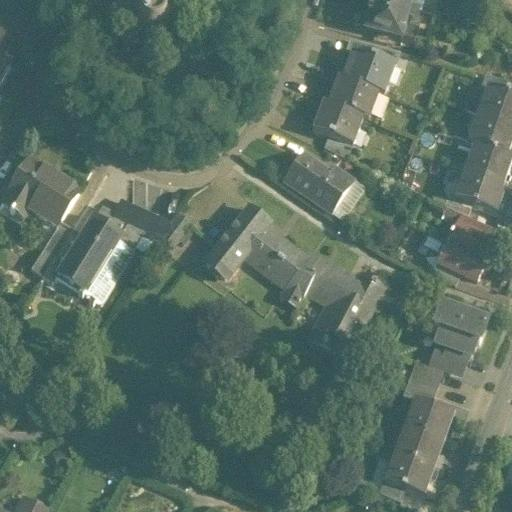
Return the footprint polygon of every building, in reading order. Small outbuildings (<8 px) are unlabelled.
[(424,0),(371,0),(371,1),(373,1),(372,3),(408,13),(411,0),(422,0),(424,1),(424,0)] [(372,3),(368,19),(364,34),(400,44),(405,26),(414,28),(417,15),(408,13),(372,3)] [(142,49),(149,51),(146,58),(154,67),(162,59),(160,57),(176,43),(168,33),(166,27),(163,21),(157,17),(150,16),(144,17),(138,21),(134,26),(133,33),(134,39),(137,45),(142,49)] [(414,28),(405,26),(400,44),(413,48),(418,29),(414,28)] [(0,52),(4,45),(0,43),(0,90),(10,72),(1,67),(7,56),(0,52)] [(375,50),(350,44),(345,55),(353,58),(353,57),(370,63),(375,50)] [(375,50),(370,63),(353,57),(353,58),(354,59),(345,83),(345,84),(378,97),(384,100),(400,57),(375,50)] [(510,84),(485,78),(481,90),(486,92),(487,91),(505,97),(505,96),(506,96),(510,84)] [(345,83),(339,81),(329,108),(329,109),(363,121),(363,122),(368,124),(378,97),(345,84),(345,83)] [(505,97),(487,91),(486,92),(477,118),(511,129),(511,98),(506,96),(505,96),(505,97)] [(329,109),(329,108),(322,105),(321,107),(323,108),(314,132),(312,131),(312,133),(328,139),(328,141),(352,150),(352,149),(347,147),(353,131),(358,133),(363,122),(363,121),(329,109)] [(511,151),(511,129),(477,118),(467,146),(473,148),(473,147),(509,160),(509,159),(511,151)] [(509,160),(473,147),(473,148),(464,174),(505,189),(511,169),(511,160),(509,159),(509,160)] [(329,178),(302,159),(284,185),(299,196),(299,195),(326,213),(325,214),(331,218),(353,187),(333,173),(329,178)] [(61,188),(29,169),(30,167),(29,166),(0,213),(22,227),(29,217),(56,234),(79,197),(62,187),(61,188)] [(505,189),(464,174),(454,201),(454,202),(472,208),(472,209),(472,210),(495,218),(505,189)] [(472,208),(454,202),(454,201),(449,199),(445,210),(461,218),(468,221),(472,210),(472,209),(472,210),(472,208)] [(154,222),(121,207),(121,206),(120,206),(114,222),(114,223),(109,231),(121,239),(127,229),(145,237),(155,222),(154,221),(154,222)] [(95,223),(94,222),(81,242),(70,260),(98,277),(121,239),(109,231),(108,231),(114,223),(114,222),(104,218),(103,215),(101,213),(95,223)] [(268,228),(249,213),(206,269),(224,284),(243,260),(284,292),(285,292),(294,281),(306,266),(305,265),(264,233),(268,228)] [(468,221),(461,218),(456,229),(488,244),(494,233),(468,221)] [(178,219),(171,229),(169,227),(156,245),(157,246),(156,249),(168,258),(191,228),(178,219)] [(167,227),(155,222),(145,237),(143,239),(156,245),(169,227),(168,227),(167,227)] [(98,277),(70,260),(54,285),(82,302),(84,299),(91,303),(89,306),(93,309),(95,305),(101,309),(135,255),(134,254),(143,239),(145,237),(127,229),(121,239),(98,277)] [(488,244),(456,229),(446,248),(486,267),(495,248),(488,244)] [(69,239),(40,286),(41,287),(43,283),(52,289),(54,285),(70,260),(81,242),(71,236),(69,239)] [(486,267),(446,248),(437,268),(460,279),(461,278),(477,285),(486,267)] [(358,287),(320,267),(308,260),(305,265),(306,266),(294,281),(307,291),(305,296),(306,297),(330,310),(312,344),(330,353),(335,342),(352,350),(372,313),(397,326),(408,304),(371,285),(370,287),(360,282),(358,287)] [(460,279),(437,268),(430,280),(455,290),(460,279)] [(307,291),(294,281),(285,292),(284,292),(282,294),(285,297),(280,304),(280,305),(296,314),(306,297),(305,296),(304,296),(307,291)] [(487,327),(440,310),(432,332),(440,335),(435,348),(437,349),(434,357),(429,371),(440,375),(445,361),(466,369),(468,361),(471,361),(476,347),(479,348),(482,341),(487,327)] [(429,371),(415,366),(407,389),(413,391),(435,399),(443,376),(440,375),(429,371)] [(435,399),(413,391),(409,404),(413,405),(413,404),(431,410),(435,399)] [(431,410),(413,404),(413,405),(403,432),(444,447),(445,446),(443,445),(452,420),(454,421),(454,419),(431,410)] [(444,447),(403,432),(393,459),(434,474),(435,473),(433,472),(442,447),(444,447)] [(434,474),(393,459),(384,487),(401,493),(401,494),(404,495),(424,502),(425,500),(423,500),(433,474),(434,475),(434,474)] [(401,493),(384,487),(379,498),(400,507),(404,495),(401,494),(401,493)]
